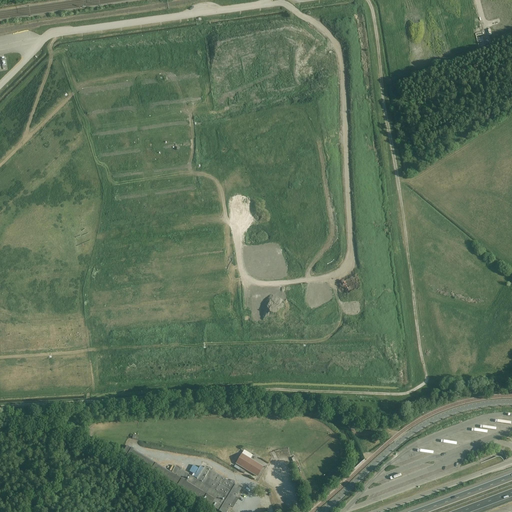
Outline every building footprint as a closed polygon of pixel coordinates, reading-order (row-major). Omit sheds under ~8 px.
[(511,0),(509,0),(496,4),(501,23),(511,20),(511,0)] [(218,511),(219,511),(220,511),(226,511),(230,506),(231,506),(230,506),(235,498),(236,497),(235,497),(240,489),(241,489),(240,489),(235,486),(236,485),(235,484),(235,485),(234,485),(234,483),(233,484),(211,471),(211,469),(211,470),(210,469),(210,468),(209,470),(205,467),(197,480),(181,470),(182,469),(181,469),(181,470),(180,469),(181,468),(180,468),(180,469),(176,467),(172,473),(133,450),(134,448),(131,447),(131,448),(126,446),(122,452),(219,511),(218,511)] [(236,464),(257,477),(263,467),(242,454),(236,464)] [(198,468),(193,465),(189,472),(194,475),(198,468)] [(194,477),(198,479),(204,469),(200,467),(195,475),(194,477)]
